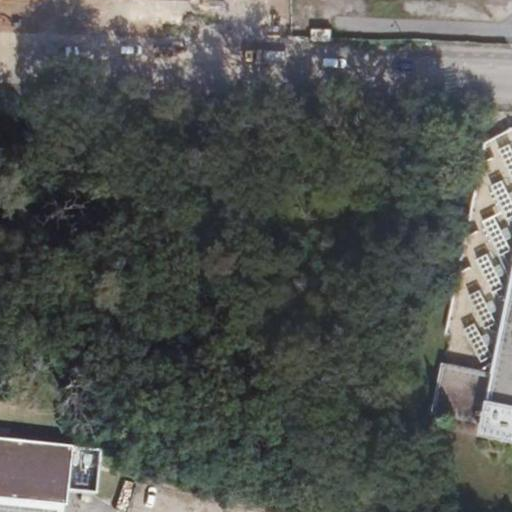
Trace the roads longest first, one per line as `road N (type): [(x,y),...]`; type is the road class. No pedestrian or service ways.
road 1 (residential): [(511,89),(219,76)]
road 2 (residential): [(219,76),(0,67)]
